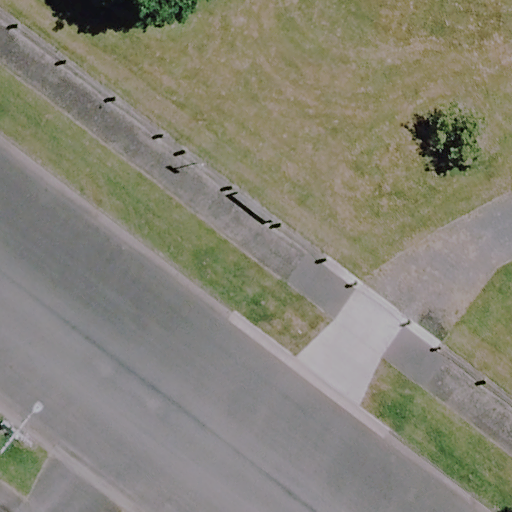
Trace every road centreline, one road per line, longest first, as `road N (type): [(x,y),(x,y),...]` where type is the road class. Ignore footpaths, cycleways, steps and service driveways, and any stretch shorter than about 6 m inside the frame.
road 1 (track): [(202,455),(511,243)]
road 2 (residential): [(283,511),(0,297)]
